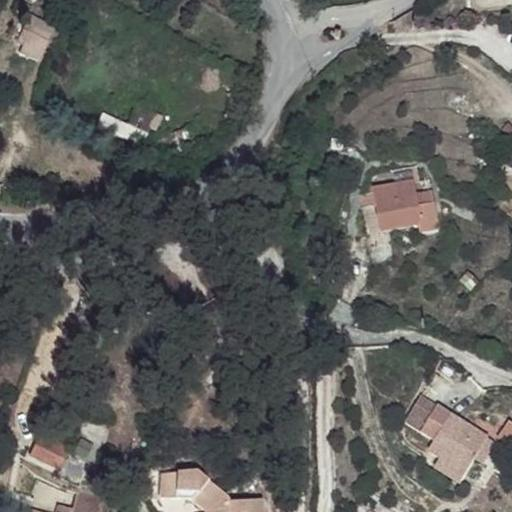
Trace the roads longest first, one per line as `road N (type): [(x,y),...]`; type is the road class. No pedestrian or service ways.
road 1 (unclassified): [(292,52),(284,87),(227,175),(170,205),(104,223),(7,221)]
road 2 (residential): [(299,325),(263,269),(68,274),(40,258),(7,221)]
road 3 (residential): [(511,376),(408,338),(353,339),(299,325)]
road 4 (residential): [(298,511),(305,463),(299,325)]
